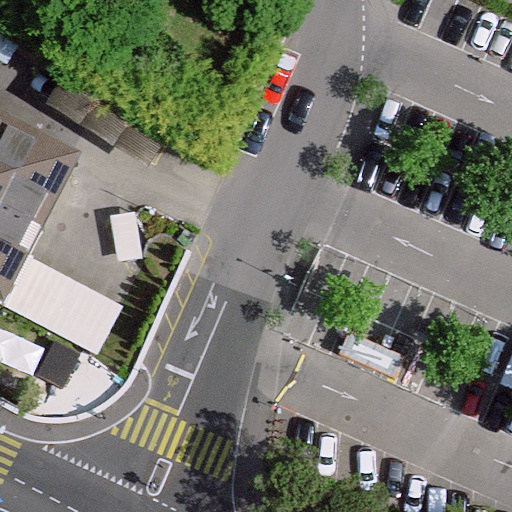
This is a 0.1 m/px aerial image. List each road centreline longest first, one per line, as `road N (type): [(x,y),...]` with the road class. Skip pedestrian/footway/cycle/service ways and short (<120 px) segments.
road 1 (unclassified): [(214,334),(351,0)]
road 2 (unclassified): [(214,334),(177,371),(146,424),(0,495)]
road 3 (unclassified): [(208,511),(214,334)]
